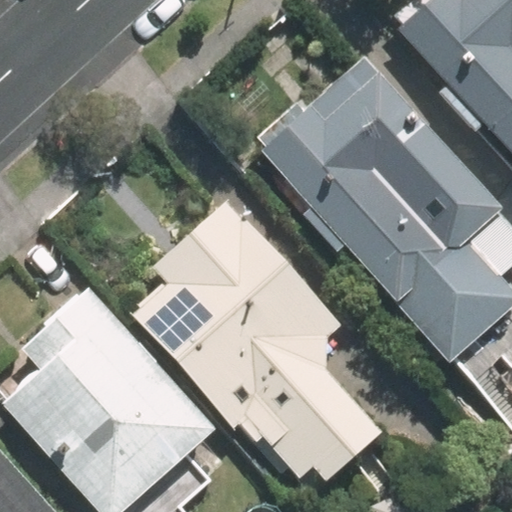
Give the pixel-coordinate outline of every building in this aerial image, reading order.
[(511,0),(406,0),(390,15),(400,26),(396,30),(445,86),(432,96),(467,136),(480,125),(511,161),(511,0)] [(263,149),(258,153),(444,362),(510,304),(489,280),(511,259),(511,237),(356,62),(298,114),(291,106),(253,138),(263,149)] [(373,433),(318,372),(320,333),(330,326),(220,203),(148,267),(164,285),(130,315),(230,428),(234,425),(277,475),(284,467),(309,496),(318,487),(316,484),(373,433)] [(125,511),(220,429),(94,288),(27,347),(48,370),(10,405),(105,511),(125,511)] [(44,511),(0,462),(0,511),(44,511)]
